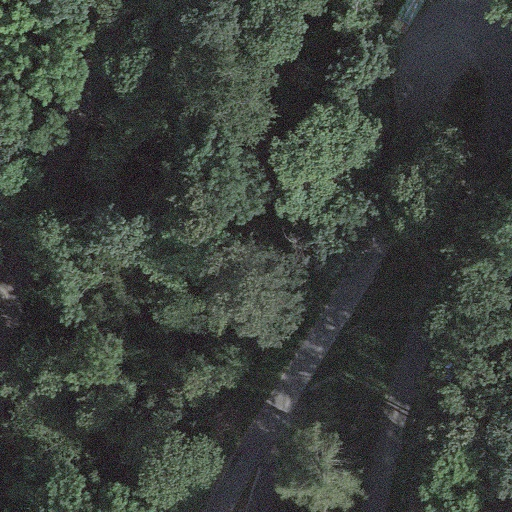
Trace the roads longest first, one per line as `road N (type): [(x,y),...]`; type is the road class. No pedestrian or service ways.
road 1 (residential): [(230,511),(396,189),(413,53),(444,15),(471,8),(500,18),(511,38)]
road 2 (residential): [(511,71),(422,335),(380,511)]
road 3 (unclassified): [(103,0),(95,43),(26,222),(0,326)]
